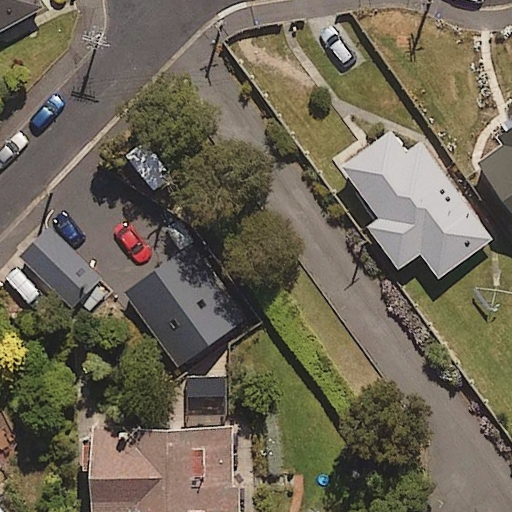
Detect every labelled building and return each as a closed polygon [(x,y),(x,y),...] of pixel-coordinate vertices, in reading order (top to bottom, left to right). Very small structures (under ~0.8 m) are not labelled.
[(0,0),(0,42),(49,14),(40,0),(0,0)] [(511,120),(473,149),(511,204),(511,120)] [(420,137),(382,128),(341,158),(378,208),(367,216),(398,259),(419,244),(438,270),(490,232),(420,137)] [(88,261),(50,225),(22,254),(60,290),(88,261)] [(244,325),(194,250),(127,294),(178,369),(244,325)] [(233,418),(222,418),(222,407),(86,412),(89,511),(225,511),(225,509),(236,509),(233,418)]
